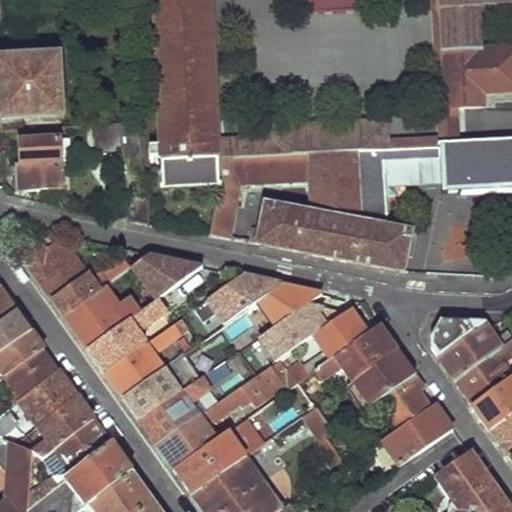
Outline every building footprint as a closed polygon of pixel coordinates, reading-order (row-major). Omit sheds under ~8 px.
[(156,0),(167,144),(170,191),(267,186),(268,168),(311,167),(313,217),(264,208),(258,243),(404,273),(408,233),(387,228),(384,173),(439,170),(441,192),(511,187),(511,141),(445,146),(393,150),(324,155),(322,130),(274,132),(275,141),(276,157),(225,160),(223,145),(212,0),(156,0)] [(447,96),(447,108),(485,107),(484,94),(511,92),(511,47),(482,49),(480,3),(511,1),(511,0),(445,0),(452,95),(447,96)] [(0,62),(0,119),(0,121),(62,118),(61,61),(0,62)] [(121,151),(125,221),(148,225),(139,124),(119,125),(121,151)] [(86,127),(88,153),(121,151),(119,125),(86,127)] [(322,130),(324,155),(393,150),(391,125),(322,130)] [(22,165),(25,191),(61,188),(57,140),(16,142),(18,164),(22,165)] [(223,145),(225,160),(276,157),(275,141),(223,145)] [(53,297),(89,273),(63,240),(50,247),(47,243),(26,258),(53,297)] [(131,264),(147,286),(156,298),(203,263),(148,252),(131,264)] [(215,293),(233,317),(250,306),(244,297),(255,274),(243,272),(215,293)] [(53,297),(66,315),(98,290),(106,283),(98,274),(92,278),(89,273),(53,297)] [(0,324),(18,312),(0,286),(0,324)] [(66,315),(90,349),(155,299),(156,298),(147,286),(135,296),(138,302),(134,305),(128,298),(113,309),(98,290),(66,315)] [(143,421),(181,393),(170,377),(228,335),(232,339),(274,307),(265,295),(250,306),(233,317),(202,342),(181,358),(162,370),(124,397),(143,421)] [(108,375),(146,345),(137,331),(164,311),(155,299),(90,349),(108,375)] [(306,367),(310,373),(315,370),(368,333),(353,311),(315,338),(326,352),(306,367)] [(0,355),(34,333),(18,312),(0,324),(0,355)] [(124,397),(162,370),(154,357),(184,335),(187,339),(175,348),(181,358),(202,342),(184,317),(146,345),(108,375),(124,397)] [(478,321),(441,319),(433,333),(430,337),(434,346),(438,350),(478,321)] [(438,350),(458,379),(511,338),(511,332),(508,327),(495,335),(484,322),(478,321),(438,350)] [(342,368),(351,382),(399,350),(381,326),(368,333),(315,370),(323,380),(342,368)] [(0,355),(0,372),(5,381),(47,351),(34,333),(0,355)] [(511,338),(458,379),(474,405),(511,375),(511,368),(506,359),(511,354),(511,338)] [(351,382),(368,410),(380,401),(417,375),(399,350),(351,382)] [(0,416),(9,411),(19,404),(62,375),(47,351),(5,381),(15,397),(0,406),(0,416)] [(160,445),(199,418),(188,405),(247,363),(240,353),(181,393),(143,421),(160,445)] [(294,371),(300,381),(310,373),(306,367),(304,365),(294,371)] [(177,470),(215,442),(207,429),(277,378),(271,368),(199,418),(160,445),(177,470)] [(19,404),(35,428),(39,426),(79,399),(62,375),(19,404)] [(380,401),(399,429),(429,408),(418,390),(424,386),(417,375),(380,401)] [(511,375),(474,405),(491,429),(511,414),(511,375)] [(255,399),(262,408),(289,389),(282,380),(255,399)] [(31,450),(43,458),(55,450),(95,421),(79,399),(39,426),(46,438),(31,450)] [(273,430),(302,418),(296,405),(267,417),(273,430)] [(383,441),(400,468),(454,429),(436,405),(429,408),(399,429),(383,441)] [(316,407),(303,418),(322,443),(334,435),(316,407)] [(0,416),(0,431),(2,433),(16,422),(9,411),(0,416)] [(511,458),(511,457),(511,414),(491,429),(511,458)] [(55,450),(71,473),(112,445),(95,421),(55,450)] [(0,460),(22,472),(12,478),(10,511),(26,511),(27,503),(28,493),(31,450),(2,433),(0,431),(0,460)] [(194,495),(246,457),(229,433),(215,442),(177,470),(194,495)] [(76,494),(76,511),(77,511),(90,503),(132,473),(112,445),(71,473),(65,478),(76,494)] [(510,511),(469,451),(434,476),(450,500),(448,503),(447,507),(447,511),(510,511)] [(206,511),(228,511),(266,485),(246,457),(194,495),(206,511)] [(90,503),(95,511),(158,511),(132,473),(90,503)] [(27,503),(58,483),(53,477),(28,493),(27,503)] [(285,511),(266,485),(228,511),(285,511)]
